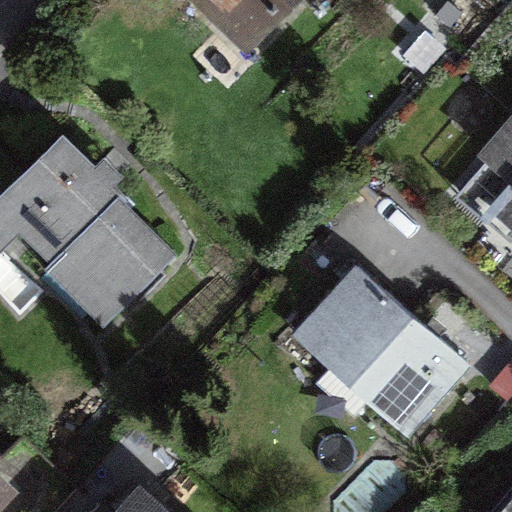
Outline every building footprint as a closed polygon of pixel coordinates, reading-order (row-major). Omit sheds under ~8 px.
[(284,0),(209,0),(247,37),(284,0)] [(511,123),(488,152),(511,171),(511,177),(510,180),(511,182),(511,123)] [(0,148),(0,209),(53,263),(47,268),(100,322),(172,251),(120,199),(125,194),(64,133),(24,173),(0,148)] [(356,264),(304,323),(385,393),(376,403),(405,429),(466,358),(356,264)] [(0,500),(9,491),(0,481),(0,500)] [(170,511),(144,489),(123,511),(170,511)]
